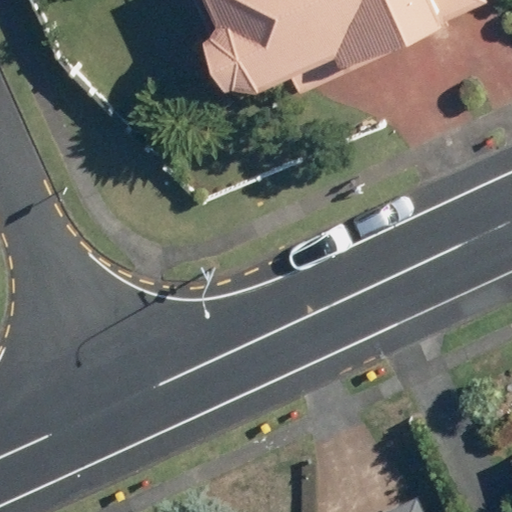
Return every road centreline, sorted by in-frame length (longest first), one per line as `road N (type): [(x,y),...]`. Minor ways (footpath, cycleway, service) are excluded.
road 1 (residential): [(114,407),(511,224)]
road 2 (residential): [(114,407),(0,156)]
road 3 (residential): [(0,457),(114,407)]
